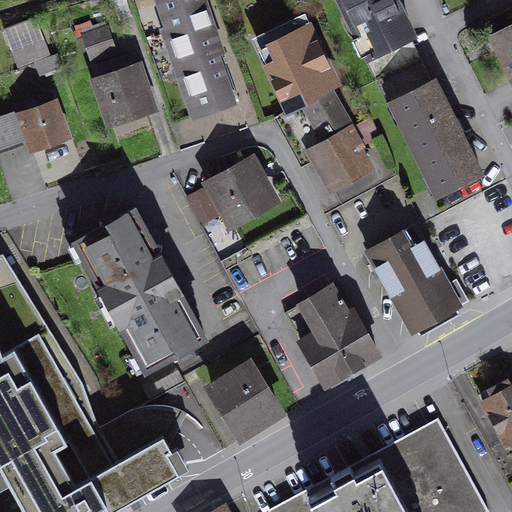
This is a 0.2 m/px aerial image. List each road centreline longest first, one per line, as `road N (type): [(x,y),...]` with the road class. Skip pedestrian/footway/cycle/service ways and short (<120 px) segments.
road 1 (residential): [(0,223),(268,134),(408,372)]
road 2 (residential): [(408,372),(163,511)]
road 3 (residential): [(438,29),(511,175)]
